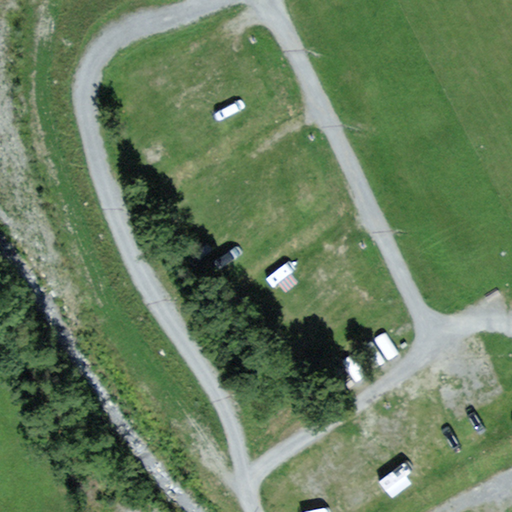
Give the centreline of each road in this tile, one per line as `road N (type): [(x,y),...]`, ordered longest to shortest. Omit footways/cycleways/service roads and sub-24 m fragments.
road 1 (track): [(214,0),(105,45),(88,75),(90,126),(97,174),(142,274),(229,429),(242,481),(264,511)]
road 2 (track): [(271,23),(438,342)]
road 3 (track): [(242,481),(455,331),(487,311),(511,312)]
road 4 (track): [(309,96),(154,194)]
road 5 (track): [(365,203),(239,286)]
